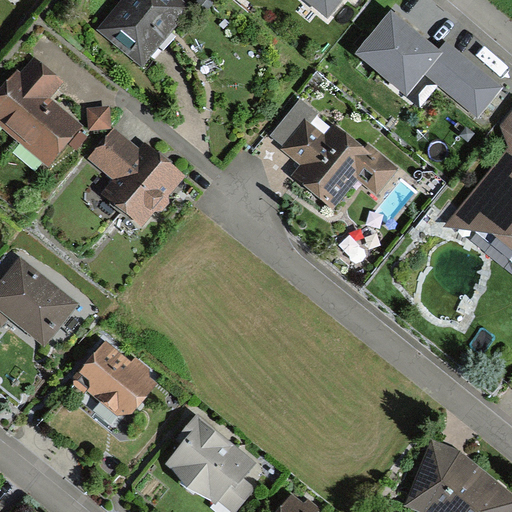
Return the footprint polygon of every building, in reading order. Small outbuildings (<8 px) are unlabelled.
[(178,0),(121,0),(98,29),(143,66),(173,28),(189,9),(178,0)] [(303,0),(329,22),(347,0),(303,0)] [(439,57),(391,18),(359,57),(407,96),(425,74),(477,116),(499,90),(447,47),(439,57)] [(18,69),(0,89),(0,124),(47,166),(81,127),(52,102),(67,85),(35,58),(22,73),(18,69)] [(108,108),(89,110),(92,130),(110,128),(108,108)] [(511,114),(500,128),(511,138),(511,114)] [(301,166),(292,178),(332,211),(358,180),(378,196),(397,172),(364,145),(362,148),(335,126),(325,138),(302,119),(279,148),(301,166)] [(171,199),(187,178),(164,159),(145,142),(140,148),(116,128),(88,162),(113,183),(101,197),(143,232),(156,217),(163,215),(171,205),(171,199)] [(511,144),(445,231),(491,239),(511,256),(511,144)] [(77,305),(21,260),(0,286),(0,329),(8,319),(43,348),(77,305)] [(131,362),(108,344),(86,370),(82,369),(74,379),(75,386),(85,394),(87,392),(118,418),(134,417),(164,380),(135,357),(131,362)] [(197,418),(179,441),(185,446),(168,467),(216,504),(219,502),(232,511),(236,511),(253,491),(243,484),(257,465),(197,418)] [(421,511),(511,511),(511,495),(459,453),(432,442),(407,507),(421,511)] [(314,511),(294,495),(279,511),(314,511)]
